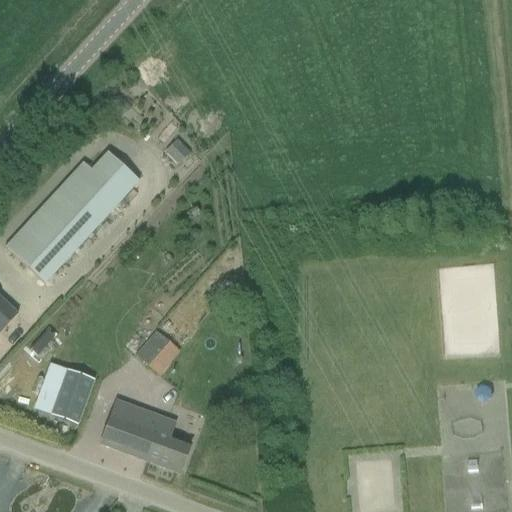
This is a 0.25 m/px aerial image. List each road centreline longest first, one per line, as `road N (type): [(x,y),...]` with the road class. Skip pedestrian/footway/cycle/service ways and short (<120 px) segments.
road 1 (track): [(511,221),(492,0)]
road 2 (tertiary): [(0,149),(139,0)]
road 3 (unclassified): [(188,511),(0,439)]
